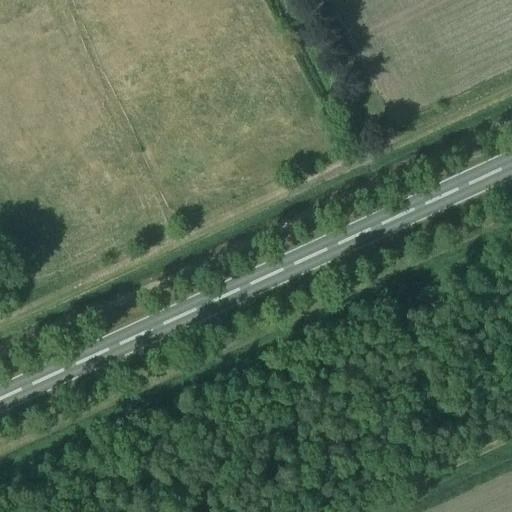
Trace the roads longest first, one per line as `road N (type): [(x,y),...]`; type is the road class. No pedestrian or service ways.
road 1 (track): [(0,318),(511,82)]
road 2 (trunk): [(0,400),(511,165)]
